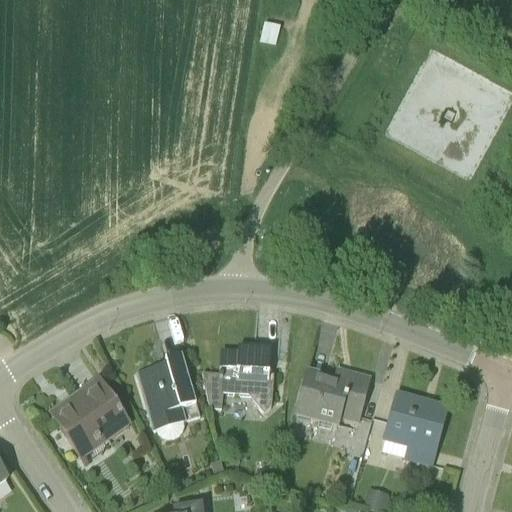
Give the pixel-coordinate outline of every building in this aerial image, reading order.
[(219,379),(202,378),(209,414),(221,414),(222,398),(258,400),(257,411),(263,418),(271,412),(273,379),(267,379),(269,353),(237,351),(237,357),(221,355),(219,379)] [(149,418),(154,435),(199,421),(195,407),(196,407),(181,359),(164,364),(166,369),(137,378),(149,418)] [(347,387),(307,376),(295,418),(337,429),(339,421),(357,426),(369,382),(349,377),(347,387)] [(128,429),(98,384),(77,398),(79,401),(68,409),(67,407),(51,418),(78,457),(93,447),(94,448),(100,444),(99,443),(105,439),(108,443),(128,429)] [(431,469),(446,411),(396,398),(384,444),(409,450),(405,463),(431,469)] [(219,467),(209,469),(211,478),(221,476),(219,467)] [(164,482),(155,469),(144,476),(153,490),(164,482)] [(274,482),(271,470),(254,476),(257,487),(274,482)] [(384,511),(388,498),(369,493),(363,511),(384,511)]
